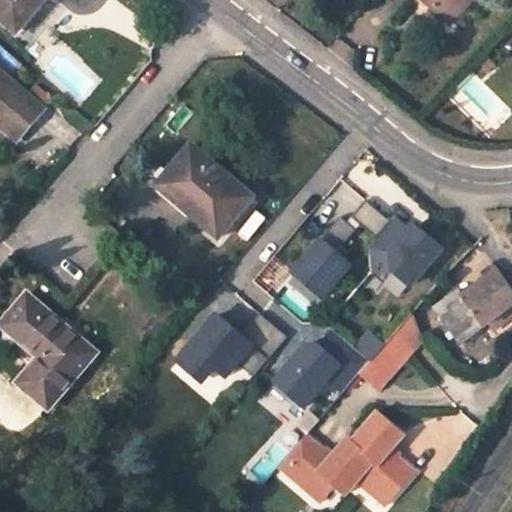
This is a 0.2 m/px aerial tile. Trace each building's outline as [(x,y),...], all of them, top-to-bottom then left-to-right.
[(56,0),(0,0),(0,17),(17,32),(44,0),(52,0),(55,2),(56,0)] [(421,0),(444,19),(460,0),(421,0)] [(460,0),(444,19),(450,25),(471,0),(460,0)] [(0,129),(16,142),(44,106),(0,69),(0,129)] [(254,198),(191,145),(159,183),(187,207),(183,212),(216,241),(254,198)] [(159,183),(155,188),(183,212),(187,207),(159,183)] [(356,216),(379,238),(363,255),(408,295),(445,254),(377,193),(356,216)] [(328,236),(284,287),(312,311),(325,295),(331,300),(362,265),(328,236)] [(434,308),(459,344),(489,323),(511,305),(511,289),(499,271),(464,297),(459,290),(434,308)] [(93,352),(27,296),(3,325),(41,358),(21,383),(48,406),(93,352)] [(411,315),(394,301),(353,348),(370,362),(411,315)] [(494,330),(511,316),(511,306),(511,305),(489,323),(494,330)] [(209,385),(224,369),(235,379),(264,346),(224,310),(180,359),(209,385)] [(378,391),(421,342),(413,314),(411,315),(370,362),(359,375),(378,391)] [(343,361),(359,375),(370,362),(353,348),(343,361)] [(324,497),(333,487),(343,496),(355,482),(359,477),(388,503),(413,474),(388,453),(402,437),(377,414),(351,444),(347,440),(330,459),(309,440),(282,471),(304,490),(309,484),(324,497)] [(304,437),(278,467),(282,471),(309,440),(304,437)] [(359,477),(355,482),(384,507),(388,503),(359,477)] [(309,484),(304,490),(319,503),(324,497),(309,484)]
